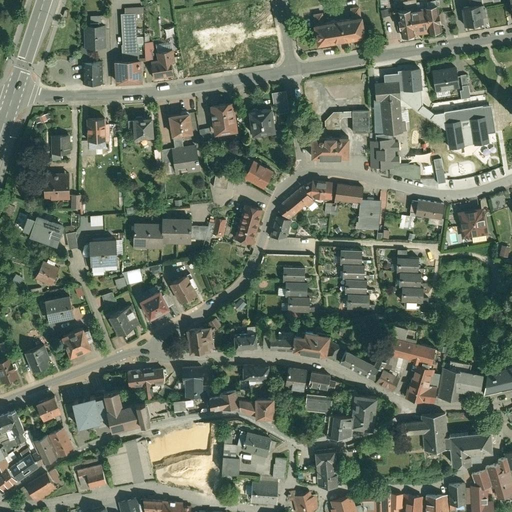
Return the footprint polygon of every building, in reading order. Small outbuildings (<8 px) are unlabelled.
[(436,10),(435,3),(426,5),(424,0),(421,0),(414,1),(413,0),(404,0),(405,3),(407,2),(408,8),(395,10),(400,37),(439,30),(438,23),(442,22),(440,10),(436,10)] [(463,27),(481,24),(480,16),(484,15),(482,2),(459,7),(463,27)] [(314,44),(364,36),(360,13),(358,13),(357,5),(347,7),(349,14),(322,19),(320,12),(311,13),(312,21),(310,21),(314,44)] [(120,13),(120,58),(136,57),(138,57),(138,62),(151,58),(151,48),(153,47),(151,41),(143,41),(141,35),(135,35),(134,12),(124,12),(120,13)] [(83,48),(90,47),(105,47),(104,23),(82,24),(83,48)] [(245,63),(242,40),(187,50),(187,52),(182,53),(185,71),(190,70),(191,72),(245,63)] [(80,60),(81,82),(101,82),(100,59),(90,60),(90,47),(83,48),(81,48),(81,60),(80,60)] [(148,61),(151,79),(171,76),(168,60),(172,60),(171,48),(154,51),(155,60),(148,61)] [(112,83),(139,82),(138,62),(138,57),(136,57),(120,58),(111,58),(112,83)] [(454,64),(429,68),(432,92),(434,92),(435,98),(445,96),(444,90),(457,88),(454,64)] [(383,75),(383,82),(399,81),(400,91),(421,89),(420,68),(396,70),(397,73),(383,75)] [(466,74),(460,75),(463,91),(459,91),(461,100),(470,98),(466,74)] [(383,82),(373,82),(374,99),(371,99),(373,135),(390,134),(401,133),(400,131),(403,131),(403,122),(400,122),(399,111),(402,111),(401,101),(400,100),(400,98),(400,91),(399,81),(383,82)] [(421,89),(400,91),(400,98),(446,132),(443,112),(433,114),(422,105),(421,89)] [(284,90),(270,92),(274,115),(288,113),(284,90)] [(231,99),(206,103),(211,136),(216,135),(216,136),(233,134),(233,132),(236,132),(231,99)] [(446,132),(449,149),(488,143),(487,135),(495,133),(490,104),(443,112),(446,132)] [(273,132),(269,105),(244,109),(249,136),(273,132)] [(166,113),(169,135),(178,134),(190,132),(187,110),(166,113)] [(321,122),(321,133),(333,132),(338,132),(338,121),(341,116),(349,116),(350,133),(368,132),(367,110),(330,111),(321,122)] [(194,112),(188,113),(192,140),(198,139),(196,130),(194,112)] [(148,115),(129,116),(129,118),(124,119),(124,125),(130,125),(130,137),(149,136),(148,115)] [(102,117),(83,118),(85,142),(103,141),(103,135),(108,134),(107,122),(102,122),(102,117)] [(209,137),(207,128),(196,130),(198,139),(209,137)] [(347,158),(346,134),(333,135),(333,132),(321,133),(319,133),(319,135),(307,136),(307,159),(314,159),(314,160),(338,159),(338,158),(347,158)] [(67,134),(49,134),(50,161),(61,161),(60,154),(68,153),(67,134)] [(171,147),(151,150),(155,171),(160,170),(161,176),(173,174),(173,177),(199,172),(194,143),(180,145),(178,134),(169,135),(171,147)] [(373,135),(373,141),(367,141),(368,170),(378,170),(378,172),(393,171),(393,167),(397,166),(397,160),(397,158),(393,158),(393,151),(397,151),(397,143),(392,143),(392,140),(390,140),(390,134),(373,135)] [(261,187),(272,169),(251,157),(250,159),(245,156),(237,169),(242,172),(240,175),(261,187)] [(402,160),(397,160),(397,166),(393,167),(393,171),(394,174),(413,180),(422,180),(423,168),(415,164),(402,164),(402,160)] [(437,185),(445,184),(441,160),(433,161),(437,185)] [(68,194),(67,169),(40,170),(41,199),(68,199),(68,208),(77,208),(76,194),(68,194)] [(213,186),(227,188),(229,176),(215,174),(213,186)] [(330,182),(311,180),(299,187),(309,199),(314,199),(314,202),(321,203),(321,200),(322,200),(321,206),(327,206),(328,201),(330,183),(330,182)] [(358,200),(361,187),(335,182),(335,184),(330,183),(328,201),(331,201),(357,206),(358,200)] [(309,199),(299,187),(281,202),(280,203),(275,211),(288,220),(304,206),(307,209),(313,204),(309,199)] [(167,202),(168,209),(181,207),(180,200),(167,202)] [(376,232),(378,201),(358,200),(357,206),(356,223),(354,223),(353,231),(376,232)] [(442,205),(416,200),(415,204),(410,203),(407,219),(399,218),(397,232),(407,233),(407,230),(411,230),(413,220),(430,223),(430,227),(438,229),(442,205)] [(5,203),(1,214),(11,217),(14,206),(5,203)] [(252,245),(261,209),(242,205),(233,241),(252,245)] [(482,209),(455,213),(460,241),(486,236),(482,209)] [(15,226),(19,228),(25,217),(21,215),(15,226)] [(102,225),(102,215),(90,215),(90,225),(102,225)] [(190,217),(160,216),(160,222),(132,220),(130,246),(160,248),(160,242),(188,243),(188,240),(189,226),(190,217)] [(275,216),(267,239),(284,240),(290,221),(275,216)] [(56,245),(62,226),(35,217),(28,235),(56,245)] [(189,226),(188,240),(206,241),(206,227),(189,226)] [(73,231),(64,232),(66,248),(76,247),(73,231)] [(113,239),(113,236),(86,238),(86,242),(81,242),(80,248),(80,254),(87,254),(88,272),(115,270),(114,255),(121,255),(120,239),(113,239)] [(359,265),(360,250),(339,249),(338,264),(342,264),(359,265)] [(417,274),(417,259),(414,259),(396,258),(396,272),(398,273),(417,274)] [(58,268),(41,260),(32,277),(49,286),(58,268)] [(362,280),(363,265),(359,265),(342,264),(341,279),(343,279),(362,280)] [(303,282),(303,268),(300,267),(282,266),(282,281),(284,281),(303,282)] [(121,272),(125,284),(141,281),(138,274),(128,270),(121,272)] [(178,303),(195,294),(193,290),(196,288),(190,276),(186,277),(184,273),(167,282),(178,303)] [(418,288),(419,274),(417,274),(398,273),(397,287),(401,288),(418,288)] [(0,282),(25,295),(28,290),(0,276),(0,282)] [(364,295),(364,280),(362,280),(343,279),(343,294),(346,294),(364,295)] [(304,297),(305,282),(303,282),(284,281),(283,296),(287,296),(304,297)] [(39,287),(29,289),(31,295),(41,292),(39,287)] [(147,318),(167,308),(157,287),(136,298),(147,318)] [(421,303),(422,289),(418,288),(401,288),(400,302),(404,302),(403,313),(415,313),(415,303),(421,303)] [(114,298),(119,309),(128,305),(131,304),(125,290),(109,293),(112,299),(114,298)] [(41,298),(46,321),(71,316),(66,293),(41,298)] [(367,310),(367,295),(364,295),(346,294),(346,309),(367,310)] [(307,312),(308,297),(304,297),(287,296),(286,311),(307,312)] [(115,335),(137,325),(128,305),(119,309),(106,315),(115,335)] [(214,317),(207,320),(210,328),(217,324),(214,317)] [(383,349),(428,361),(432,343),(413,338),(414,335),(414,328),(413,326),(391,321),(386,338),(383,349)] [(57,333),(52,322),(41,326),(45,338),(57,333)] [(68,357),(90,347),(86,339),(90,337),(86,327),(82,329),(80,324),(58,333),(68,357)] [(232,350),(256,348),(254,326),(253,326),(253,325),(244,325),(244,327),(231,328),(232,350)] [(189,329),(189,332),(186,333),(188,352),(210,350),(208,327),(189,329)] [(289,349),(324,355),(326,341),(328,332),(301,327),(300,332),(291,331),(290,337),(289,349)] [(290,337),(289,336),(289,333),(267,331),(267,334),(261,334),(261,348),(286,349),(289,349),(290,337)] [(332,360),(340,344),(328,338),(326,341),(324,355),(332,360)] [(22,349),(31,371),(48,364),(45,357),(47,356),(42,344),(40,345),(39,343),(22,349)] [(337,361),(373,380),(382,363),(384,357),(374,352),(370,360),(344,347),(337,361)] [(472,392),(475,368),(467,368),(469,356),(448,352),(446,364),(440,363),(439,368),(437,377),(434,395),(458,399),(460,389),(472,392)] [(0,358),(0,382),(0,383),(16,377),(12,369),(15,368),(12,361),(9,362),(7,356),(0,358)] [(408,376),(403,395),(419,399),(432,400),(433,387),(434,382),(432,381),(434,376),(437,377),(439,368),(414,361),(410,376),(408,376)] [(267,378),(267,362),(241,362),(241,380),(246,380),(246,378),(267,378)] [(481,391),(511,384),(511,362),(484,368),(481,391)] [(382,363),(373,380),(390,389),(397,375),(390,371),(392,368),(382,363)] [(302,390),(306,368),(285,365),(282,386),(302,390)] [(201,396),(200,378),(200,366),(180,366),(180,382),(182,382),(182,393),(182,397),(201,396)] [(127,389),(140,388),(142,397),(152,396),(149,387),(164,385),(162,367),(125,371),(127,389)] [(332,389),(332,387),(336,387),(336,381),(333,381),(334,378),(328,377),(329,374),(309,370),(307,384),(332,389)] [(173,392),(164,385),(159,393),(165,397),(167,394),(170,396),(173,392)] [(206,394),(209,409),(236,404),(237,404),(235,394),(234,386),(216,389),(217,392),(206,394)] [(109,432),(147,424),(141,396),(131,398),(131,400),(120,403),(116,387),(101,390),(101,389),(74,394),(81,420),(88,419),(87,414),(104,410),(109,432)] [(330,392),(304,389),(302,406),(328,409),(330,392)] [(371,428),(374,393),(351,391),(349,410),(326,409),(324,431),(350,432),(350,426),(371,428)] [(272,415),(271,392),(251,392),(252,398),(252,412),(252,416),(272,415)] [(52,394),(33,402),(41,421),(59,413),(52,394)] [(236,404),(237,408),(252,412),(252,398),(235,394),(237,404),(236,404)] [(171,399),(172,410),(185,409),(184,398),(171,399)] [(21,430),(14,409),(0,413),(0,431),(3,430),(9,428),(14,442),(16,442),(23,439),(20,430),(21,430)] [(490,449),(488,427),(445,431),(443,410),(417,413),(418,416),(404,418),(405,432),(419,431),(420,446),(448,444),(449,462),(469,460),(469,457),(479,456),(478,450),(490,449)] [(73,449),(62,426),(46,433),(57,456),(73,449)] [(266,449),(270,432),(247,426),(243,443),(266,449)] [(6,438),(0,440),(0,454),(1,457),(19,446),(16,442),(14,442),(9,428),(3,430),(6,438)] [(56,457),(45,433),(31,439),(36,450),(42,463),(56,457)] [(234,439),(221,438),(219,468),(236,469),(237,452),(233,452),(234,439)] [(334,482),(334,462),(332,445),(312,447),(313,463),(315,463),(315,482),(334,482)] [(511,447),(501,451),(502,454),(504,453),(508,465),(511,463),(511,447)] [(19,479),(42,463),(36,450),(30,454),(26,448),(18,453),(20,456),(9,464),(19,479)] [(120,477),(114,459),(125,456),(122,448),(103,454),(110,479),(120,477)] [(266,469),(279,470),(281,451),(268,449),(266,469)] [(496,460),(483,464),(483,466),(489,482),(490,485),(492,484),(496,495),(511,489),(511,485),(510,479),(511,478),(507,465),(508,465),(504,453),(502,454),(495,456),(496,460)] [(100,461),(74,466),(76,476),(84,474),(86,485),(104,481),(100,461)] [(3,466),(0,468),(0,487),(0,488),(12,479),(3,466)] [(483,466),(470,471),(474,481),(477,481),(477,483),(486,483),(489,482),(483,466)] [(45,469),(23,483),(34,501),(57,487),(54,482),(60,479),(52,467),(47,471),(45,469)] [(249,495),(275,496),(275,477),(250,476),(249,495)] [(463,481),(445,481),(446,491),(446,501),(464,500),(463,481)] [(474,481),(468,481),(469,511),(468,511),(490,511),(490,495),(486,495),(486,483),(477,483),(477,481),(474,481)] [(308,488),(298,491),(298,487),(289,488),(289,493),(294,510),(316,504),(312,489),(309,490),(308,488)] [(400,505),(401,490),(357,491),(357,499),(370,499),(370,507),(374,507),(373,511),(385,511),(386,507),(388,507),(388,509),(396,509),(396,505),(400,505)] [(395,511),(419,511),(420,491),(401,490),(400,505),(396,505),(396,509),(395,511)] [(350,491),(327,497),(330,511),(349,511),(361,509),(358,499),(353,500),(350,491)] [(446,491),(423,492),(423,511),(446,511),(446,501),(446,491)] [(141,504),(143,511),(152,511),(151,504),(158,505),(159,494),(159,493),(140,492),(141,504)] [(141,511),(137,493),(115,498),(117,508),(117,511),(141,511)] [(181,496),(159,494),(158,505),(158,511),(167,511),(179,511),(180,511),(188,511),(188,500),(180,499),(181,496)] [(109,510),(106,499),(86,504),(88,511),(117,511),(117,508),(109,510)] [(197,505),(197,507),(189,507),(189,511),(227,511),(228,506),(213,505),(213,504),(206,503),(206,505),(197,505)]
